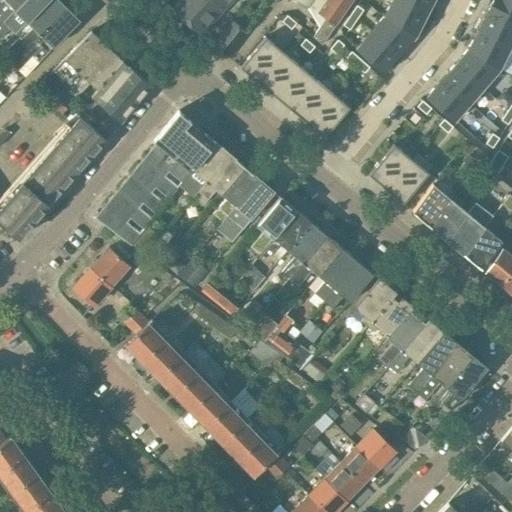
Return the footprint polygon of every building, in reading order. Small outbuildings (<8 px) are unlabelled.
[(0,0),(0,37),(14,24),(4,15),(18,0),(0,0)] [(11,64),(66,7),(58,0),(47,0),(27,21),(33,26),(21,38),(19,36),(1,54),(11,64)] [(18,0),(4,15),(14,24),(19,29),(27,21),(47,0),(18,0)] [(176,0),(171,6),(186,19),(203,0),(176,0)] [(230,0),(203,0),(186,19),(201,33),(230,0)] [(296,0),(312,10),(318,0),(296,0)] [(326,0),(318,12),(326,17),(313,36),(322,44),(352,0),(326,0)] [(404,0),(391,0),(385,13),(416,34),(427,12),(404,0)] [(404,0),(427,12),(433,0),(404,0)] [(511,0),(492,0),(488,9),(511,21),(511,0)] [(357,4),(351,14),(357,18),(364,9),(357,4)] [(53,47),(79,20),(66,7),(11,64),(18,70),(33,55),(39,61),(53,47)] [(478,27),(511,44),(511,43),(511,21),(488,9),(478,27)] [(385,14),(372,29),(400,53),(416,35),(416,34),(385,13),(385,14)] [(291,28),(297,22),(287,14),(282,20),(291,28)] [(350,29),(357,18),(351,14),(343,24),(350,29)] [(212,44),(227,58),(247,33),(233,21),(212,44)] [(478,27),(469,46),(500,66),(501,66),(511,71),(511,45),(511,44),(478,27)] [(384,71),(400,53),(372,29),(356,47),(384,71)] [(91,30),(54,69),(71,85),(108,46),(105,43),(102,40),(91,30)] [(282,49),(266,35),(240,66),(257,79),(282,49)] [(315,46),(306,38),(300,44),(310,52),(315,46)] [(336,53),(344,44),(338,39),(330,48),(336,53)] [(71,85),(68,90),(76,97),(92,80),(98,86),(107,76),(122,58),(112,49),(109,46),(108,46),(71,85)] [(484,86),(499,68),(500,66),(469,46),(468,47),(456,62),(484,86)] [(273,93),(299,63),(282,49),(257,79),(273,93)] [(346,56),(355,64),(361,58),(352,50),(346,56)] [(122,58),(107,76),(136,101),(152,83),(123,59),(122,58)] [(355,64),(365,72),(370,66),(361,58),(355,64)] [(471,101),(484,86),(456,62),(443,77),(471,101)] [(299,63),(273,93),(290,107),(315,77),(299,63)] [(60,89),(46,75),(35,87),(54,105),(64,94),(59,90),(60,89)] [(98,86),(92,93),(113,111),(121,119),(136,101),(107,76),(98,86)] [(322,83),(315,77),(290,107),(307,121),(332,91),(322,83)] [(471,101),(443,77),(427,95),(455,119),(471,101)] [(307,121),(325,136),(350,106),(332,91),(307,121)] [(61,112),(71,101),(64,94),(54,105),(61,112)] [(422,99),(417,105),(426,113),(431,107),(422,99)] [(511,111),(508,109),(501,119),(508,123),(511,117),(511,111)] [(139,158),(156,174),(143,189),(150,195),(164,179),(165,178),(176,187),(180,183),(193,168),(216,141),(194,122),(179,110),(139,158)] [(0,227),(5,225),(18,237),(108,136),(98,127),(83,111),(0,204),(0,227)] [(113,111),(105,119),(115,128),(122,121),(121,120),(121,119),(113,111)] [(448,132),(453,126),(444,118),(439,124),(448,132)] [(105,119),(98,127),(108,136),(115,128),(105,119)] [(486,142),(492,147),(499,137),(492,132),(486,142)] [(194,196),(231,153),(216,141),(193,168),(180,183),(185,188),(194,196)] [(369,173),(386,187),(411,157),(394,143),(369,173)] [(497,150),(493,155),(492,157),(503,165),(508,157),(497,150)] [(222,193),(245,165),(231,153),(194,196),(204,204),(217,189),(222,193)] [(470,155),(467,159),(459,169),(468,175),(478,162),(470,155)] [(404,202),(429,172),(411,157),(386,187),(404,202)] [(486,165),(497,173),(503,165),(492,157),(486,165)] [(141,161),(126,179),(127,179),(95,217),(132,245),(176,187),(165,178),(164,179),(150,195),(143,189),(156,174),(139,158),(138,159),(141,161)] [(479,163),(474,169),(481,175),(486,168),(479,163)] [(214,213),(223,220),(259,178),(245,165),(222,193),(227,198),(214,213)] [(232,240),(275,190),(259,178),(223,220),(217,228),(232,240)] [(433,182),(411,209),(429,223),(451,197),(433,182)] [(511,195),(509,193),(501,203),(511,211),(511,195)] [(451,197),(429,223),(446,238),(468,211),(460,205),(463,202),(454,194),(451,197)] [(298,209),(281,195),(257,223),(265,230),(252,246),(261,253),(298,209)] [(468,211),(446,238),(463,252),(488,222),(491,218),(493,214),(475,201),(468,211)] [(298,209),(261,253),(264,256),(270,250),(275,253),(282,244),(289,250),(312,222),(298,209)] [(488,222),(463,252),(480,266),(502,240),(492,232),(498,224),(491,218),(488,222)] [(328,234),(312,222),(289,250),(296,255),(283,271),(291,278),(328,234)] [(150,225),(134,246),(145,254),(160,233),(150,225)] [(174,236),(165,229),(155,242),(164,248),(174,236)] [(320,275),(343,247),(328,234),(291,278),(299,285),(313,269),(320,275)] [(109,245),(91,265),(111,283),(129,263),(109,245)] [(483,269),(498,282),(511,265),(511,248),(510,251),(502,245),(483,269)] [(343,247),(320,275),(326,280),(317,291),(325,298),(358,260),(343,247)] [(177,274),(185,266),(175,258),(168,266),(177,274)] [(196,290),(208,272),(191,259),(178,277),(196,290)] [(373,272),(358,260),(325,298),(334,306),(343,295),(350,300),(373,272)] [(94,303),(111,283),(91,265),(74,285),(94,303)] [(251,292),(264,276),(251,265),(238,281),(251,292)] [(511,265),(498,282),(511,293),(511,265)] [(396,291),(380,277),(355,306),(365,315),(360,320),(367,326),(396,291)] [(209,280),(202,288),(232,314),(239,306),(213,284),(209,280)] [(388,334),(413,305),(396,291),(367,326),(374,331),(378,326),(388,334)] [(205,307),(199,302),(192,311),(199,316),(205,307)] [(413,305),(388,334),(386,336),(392,342),(379,357),(389,365),(428,318),(413,305)] [(205,320),(211,311),(205,307),(199,316),(205,320)] [(137,323),(144,316),(136,308),(129,315),(137,323)] [(211,325),(218,316),(217,315),(211,311),(205,320),(210,324),(211,325)] [(137,323),(129,315),(123,321),(131,329),(137,323)] [(286,315),(265,341),(284,354),(294,340),(284,332),(294,321),(286,315)] [(218,316),(211,325),(218,330),(224,321),(218,316)] [(411,358),(417,363),(444,331),(428,318),(389,365),(398,373),(411,358)] [(322,331),(309,320),(300,331),(313,342),(322,331)] [(147,321),(126,342),(158,375),(180,354),(147,321)] [(218,330),(224,334),(231,325),(224,321),(218,330)] [(254,332),(264,340),(270,332),(261,324),(254,332)] [(230,338),(236,330),(231,325),(224,334),(230,338)] [(418,391),(458,343),(444,331),(417,363),(423,368),(409,384),(418,391)] [(267,366),(274,356),(280,360),(283,356),(261,339),(249,350),(267,366)] [(180,354),(158,375),(190,408),(212,387),(196,371),(211,357),(195,340),(180,354)] [(313,353),(294,340),(284,354),(302,368),(313,353)] [(440,381),(446,386),(472,355),(458,343),(418,391),(426,397),(432,390),(440,381)] [(486,367),(472,355),(446,386),(451,390),(441,402),(450,410),(486,367)] [(267,366),(276,373),(284,363),(280,360),(274,356),(267,366)] [(283,377),(290,367),(284,363),(276,373),(283,377)] [(283,377),(289,382),(296,372),(290,367),(283,377)] [(295,387),(303,377),(296,372),(289,382),(295,387)] [(295,387),(302,391),(309,381),(303,377),(295,387)] [(346,383),(338,377),(330,386),(337,393),(346,383)] [(315,386),(309,381),(302,391),(308,396),(315,386)] [(212,387),(190,408),(222,441),(244,420),(212,387)] [(238,401),(252,411),(259,401),(245,391),(238,401)] [(357,403),(372,415),(381,404),(366,392),(357,403)] [(330,407),(325,413),(333,420),(338,415),(330,407)] [(388,427),(395,417),(386,410),(379,420),(388,427)] [(316,437),(333,420),(325,413),(308,429),(316,437)] [(351,413),(340,424),(350,434),(362,423),(351,413)] [(388,427),(399,436),(407,426),(395,417),(388,427)] [(276,453),(244,420),(222,441),(254,474),(276,453)] [(416,448),(427,436),(413,425),(403,438),(416,448)] [(511,447),(511,425),(501,439),(511,447)] [(373,428),(357,444),(378,466),(394,449),(373,428)] [(311,442),(316,437),(308,429),(292,445),(300,453),(311,442)] [(36,471),(9,433),(0,439),(0,471),(12,488),(36,471)] [(357,444),(341,461),(362,482),(378,466),(357,444)] [(280,457),(274,463),(282,471),(287,465),(280,457)] [(362,482),(341,461),(325,477),(346,498),(362,482)] [(282,471),(274,463),(269,468),(276,476),(282,471)] [(481,474),(511,499),(511,497),(511,475),(509,479),(490,464),(481,474)] [(12,488),(28,511),(58,511),(64,509),(36,471),(12,488)] [(327,511),(332,511),(346,498),(325,477),(309,493),(327,511)] [(327,511),(309,493),(290,511),(327,511)] [(437,511),(458,511),(448,501),(437,511)]
